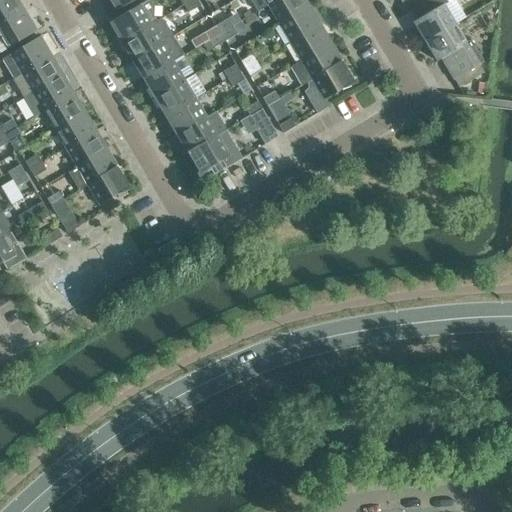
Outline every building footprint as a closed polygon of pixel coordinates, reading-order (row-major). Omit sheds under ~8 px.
[(0,26),(25,12),(17,0),(1,0),(0,1),(0,26)] [(154,7),(150,0),(147,0),(109,23),(121,42),(156,21),(154,17),(154,7)] [(136,0),(109,0),(117,12),(136,0)] [(188,13),(200,6),(196,0),(192,0),(184,5),(188,13)] [(276,0),(267,6),(278,24),(308,6),(308,5),(304,0),(276,0)] [(413,22),(424,42),(454,24),(443,6),(448,3),(445,0),(427,0),(415,8),(421,17),(413,22)] [(278,24),(290,43),(319,25),(315,18),(319,16),(311,3),(308,5),(308,6),(278,24)] [(0,38),(6,49),(36,31),(25,12),(0,26),(0,38)] [(161,19),(156,21),(121,42),(132,61),(172,37),(161,19)] [(220,34),(232,27),(227,19),(216,26),(220,34)] [(470,40),(465,43),(454,24),(424,42),(436,61),(444,57),(450,67),(446,69),(447,70),(451,68),(456,77),(453,79),(458,87),(483,73),(478,65),(483,62),(470,40)] [(330,43),(319,25),(290,43),(301,61),(330,43)] [(208,41),(220,34),(216,26),(204,33),(208,41)] [(225,41),(237,34),(232,27),(220,34),(225,41)] [(213,48),(225,41),(220,34),(208,41),(213,48)] [(12,79),(51,56),(39,37),(1,59),(13,78),(12,79)] [(132,61),(143,80),(173,62),(183,56),(172,37),(132,61)] [(301,86),(312,80),(342,62),(330,43),(301,61),(290,67),(301,86)] [(245,69),(257,62),(252,54),(240,62),(245,69)] [(23,98),(62,75),(51,56),(12,79),(23,98)] [(184,80),(173,62),(143,80),(154,98),(184,80)] [(249,77),(261,70),(257,62),(245,69),(249,77)] [(354,83),(342,62),(312,80),(314,84),(307,89),(304,93),(317,114),(328,108),(328,106),(325,100),(341,90),(342,91),(350,88),(349,85),(354,84),(355,83),(354,82),(354,83)] [(228,79),(240,72),(235,65),(223,72),(228,79)] [(232,87),(244,80),(240,72),(228,79),(232,87)] [(42,110),(43,111),(73,93),(62,75),(23,98),(34,115),(42,110)] [(195,99),(184,80),(154,98),(165,117),(195,99)] [(267,106),(279,99),(274,91),(262,98),(267,106)] [(84,112),(73,93),(43,111),(54,130),(84,112)] [(165,117),(176,135),(206,117),(195,99),(165,117)] [(250,117),(262,109),(257,102),(245,109),(250,117)] [(266,144),(278,137),(262,109),(250,117),(266,144)] [(54,130),(65,148),(95,130),(84,112),(54,130)] [(173,138),(180,150),(183,148),(187,154),(217,136),(226,131),(215,112),(206,117),(176,135),(176,136),(173,138)] [(0,126),(4,134),(16,127),(11,119),(0,125),(0,126)] [(283,134),(295,127),(291,119),(279,126),(283,134)] [(9,142),(21,134),(16,127),(4,134),(9,142)] [(65,148),(76,167),(106,149),(95,130),(65,148)] [(0,146),(9,142),(4,134),(0,136),(0,146)] [(198,172),(199,174),(199,175),(200,176),(204,172),(205,173),(210,170),(214,175),(233,163),(217,136),(187,154),(190,159),(187,161),(194,174),(198,172)] [(79,191),(87,186),(87,185),(117,168),(106,149),(76,167),(67,172),(79,191)] [(29,169),(41,162),(36,154),(24,162),(29,169)] [(33,177),(45,170),(41,162),(29,169),(33,177)] [(12,180),(24,172),(19,165),(7,172),(12,180)] [(129,188),(117,168),(87,185),(87,186),(99,206),(117,195),(117,196),(126,193),(125,190),(130,189),(130,187),(129,188)] [(16,187),(28,180),(24,172),(12,180),(16,187)] [(51,207),(63,199),(58,191),(46,199),(51,207)] [(34,217),(46,210),(41,202),(29,209),(34,217)] [(0,236),(3,235),(11,230),(0,212),(0,211),(0,236)] [(67,234),(79,227),(75,219),(62,226),(67,234)] [(50,244),(62,237),(57,229),(45,236),(50,244)] [(3,235),(0,236),(0,264),(4,262),(8,269),(26,258),(10,232),(12,230),(11,230),(3,235)]
